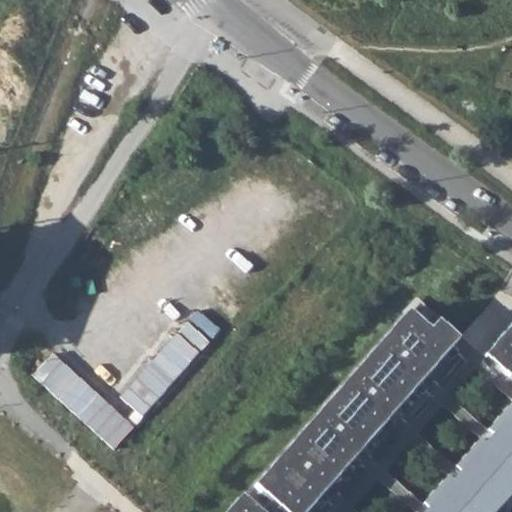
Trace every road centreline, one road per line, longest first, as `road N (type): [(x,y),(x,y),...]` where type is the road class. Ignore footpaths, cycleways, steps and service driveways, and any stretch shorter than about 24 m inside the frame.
road 1 (residential): [(221,13),(0,347)]
road 2 (residential): [(221,13),(511,220)]
road 3 (residential): [(0,389),(127,511)]
